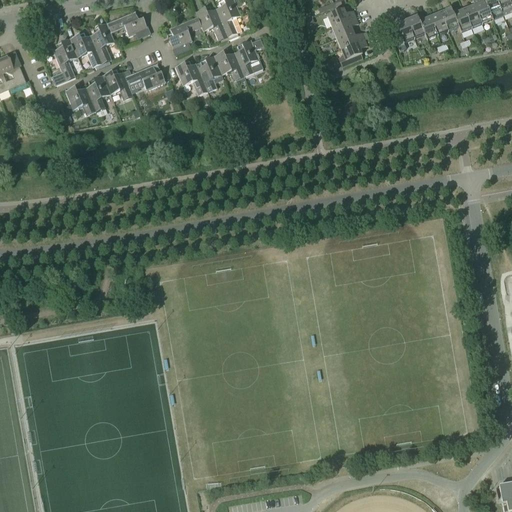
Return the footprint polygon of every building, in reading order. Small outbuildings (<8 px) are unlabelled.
[(225,8),(216,12),(225,32),(228,40),(237,36),(236,32),(232,22),(241,18),(233,0),(231,0),(223,4),(225,8)] [(476,0),(472,2),(474,8),(482,26),(493,22),(491,16),(490,16),(483,0),(476,0)] [(496,0),(483,0),(490,16),(491,16),(493,22),(503,18),(496,0)] [(511,9),(508,0),(496,0),(503,18),(511,13),(511,9)] [(474,8),(464,12),(472,31),(482,26),(474,8)] [(205,11),(195,15),(197,20),(201,29),(203,34),(212,30),(218,44),(228,40),(225,32),(216,12),(207,16),(205,11)] [(343,11),(327,18),(331,30),(355,20),(353,13),(345,16),(343,11)] [(451,11),(441,15),(448,34),(458,30),(459,29),(454,16),(451,11)] [(454,16),(459,29),(458,30),(460,35),(472,31),(464,12),(454,16)] [(134,14),(106,26),(110,35),(111,35),(124,30),(128,39),(147,31),(143,21),(138,23),(134,14)] [(441,15),(430,20),(437,38),(448,34),(441,15)] [(417,18),(407,22),(414,41),(424,37),(425,37),(420,24),(417,18)] [(173,40),(169,42),(173,52),(192,44),(188,35),(194,32),(201,29),(197,20),(170,31),(173,40)] [(355,20),(331,30),(336,41),(353,34),(351,29),(358,26),(355,20)] [(420,24),(425,37),(424,37),(427,43),(437,38),(430,20),(420,24)] [(399,35),(393,37),(400,54),(406,51),(404,45),(414,41),(407,22),(396,27),(399,35)] [(99,34),(90,38),(102,66),(111,62),(105,48),(114,44),(111,35),(110,35),(106,26),(97,30),(99,34)] [(147,41),(155,37),(152,31),(144,36),(147,41)] [(353,34),(336,41),(340,52),(364,42),(362,35),(355,39),(353,34)] [(79,37),(69,41),(77,60),(86,56),(92,70),(102,66),(90,38),(81,42),(79,37)] [(62,75),(51,79),(55,88),(76,80),(69,64),(77,60),(69,41),(60,45),(62,50),(53,54),(62,75)] [(260,41),(252,45),(255,52),(263,49),(260,41)] [(364,42),(340,52),(337,53),(344,69),(362,62),(360,57),(362,56),(360,51),(367,48),(364,42)] [(243,52),(234,55),(244,79),(253,75),(249,66),(259,62),(251,43),(241,47),(243,52)] [(8,59),(0,62),(0,71),(2,76),(6,75),(12,78),(14,81),(6,85),(9,92),(26,85),(20,69),(21,69),(15,54),(7,57),(8,59)] [(224,54),(214,59),(221,77),(230,74),(234,83),(244,79),(234,55),(225,59),(224,54)] [(198,71),(207,94),(217,90),(213,81),(221,77),(214,59),(204,63),(206,67),(198,71)] [(185,65),(175,69),(182,88),(191,85),(197,99),(207,94),(198,71),(196,66),(187,70),(185,65)] [(125,79),(129,89),(142,84),(146,93),(165,85),(157,66),(131,77),(125,79)] [(0,81),(1,82),(3,86),(0,87),(0,95),(9,92),(6,85),(2,76),(0,71),(0,81)] [(112,74),(102,78),(110,97),(119,93),(123,103),(133,98),(129,89),(125,79),(131,77),(129,72),(114,78),(112,74)] [(94,87),(86,91),(96,114),(105,110),(101,101),(110,97),(102,78),(92,82),(94,87)] [(75,89),(65,94),(73,112),(82,109),(86,118),(96,114),(86,91),(77,94),(75,89)] [(169,103),(176,100),(173,91),(165,94),(169,103)] [(220,107),(223,106),(221,100),(213,103),(215,109),(220,107)] [(498,506),(502,506),(503,511),(511,511),(511,485),(495,489),(498,506)]
